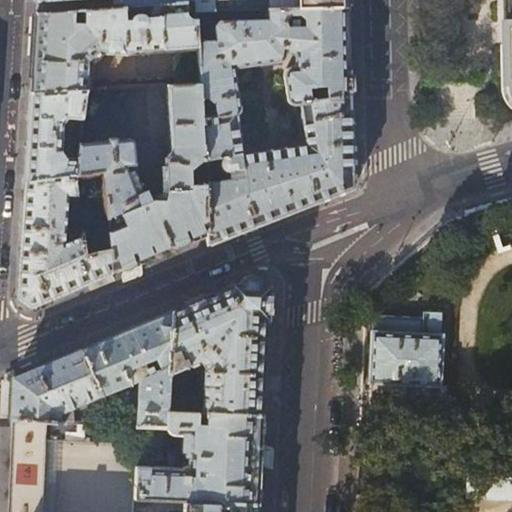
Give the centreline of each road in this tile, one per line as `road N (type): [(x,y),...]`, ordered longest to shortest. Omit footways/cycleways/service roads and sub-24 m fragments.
road 1 (tertiary): [(324,223),(0,349)]
road 2 (residential): [(324,223),(310,511)]
road 3 (residential): [(388,0),(392,199)]
road 4 (tertiary): [(511,163),(392,199)]
